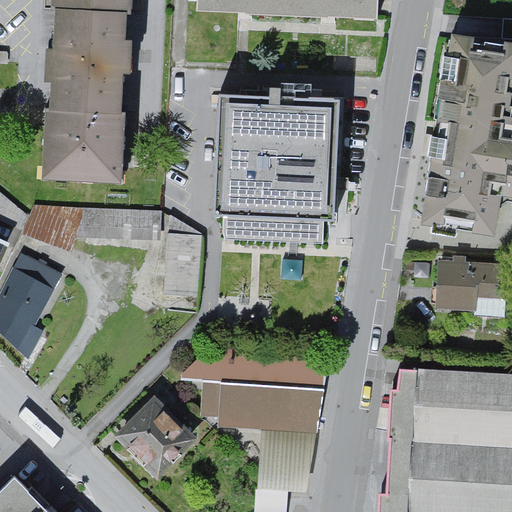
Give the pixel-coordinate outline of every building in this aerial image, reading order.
[(132,16),(132,0),(57,0),(51,186),(126,188),(128,115),(132,16)] [(381,0),(198,0),(198,18),(242,19),(330,22),(381,24),(381,0)] [(502,193),(511,195),(511,127),(511,128),(511,121),(511,52),(462,45),(436,223),(496,232),(502,193)] [(336,101),(233,97),(230,213),(332,217),(336,101)] [(202,236),(170,217),(167,302),(199,303),(202,236)] [(0,262),(8,243),(0,239),(0,262)] [(21,253),(0,292),(0,334),(28,359),(43,331),(33,325),(62,275),(21,253)] [(511,267),(511,259),(447,259),(444,312),(487,312),(484,297),(511,296),(511,267)] [(322,434),(331,363),(216,348),(207,420),(322,434)] [(511,380),(416,376),(410,501),(511,506),(511,380)] [(198,438),(154,396),(113,438),(158,481),(198,438)] [(42,511),(4,471),(0,474),(0,511),(42,511)]
